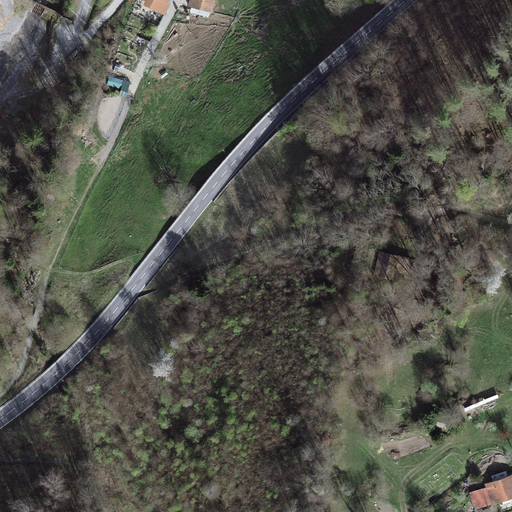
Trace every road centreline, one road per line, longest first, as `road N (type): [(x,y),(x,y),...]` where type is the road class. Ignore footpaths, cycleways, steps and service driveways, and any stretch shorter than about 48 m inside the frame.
road 1 (primary): [(406,0),(281,111),(79,351),(0,419)]
road 2 (motorway): [(0,376),(357,511)]
road 3 (track): [(128,293),(338,216),(412,213)]
